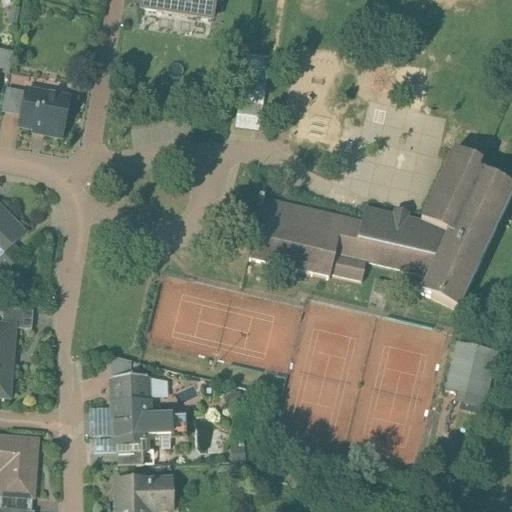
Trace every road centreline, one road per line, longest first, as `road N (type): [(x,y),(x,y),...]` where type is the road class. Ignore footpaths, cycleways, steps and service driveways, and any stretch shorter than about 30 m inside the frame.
road 1 (residential): [(72,408),(68,318),(83,182)]
road 2 (residential): [(83,182),(114,0)]
